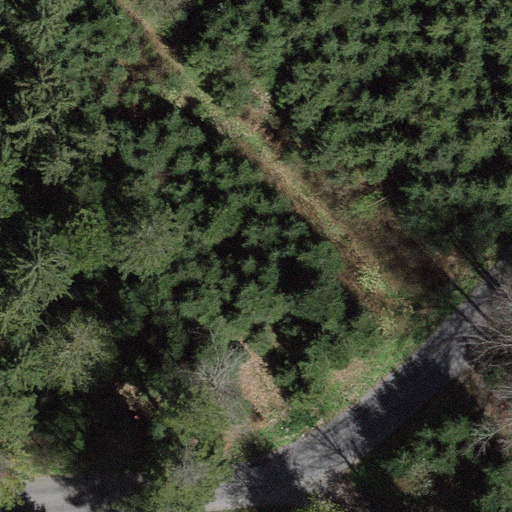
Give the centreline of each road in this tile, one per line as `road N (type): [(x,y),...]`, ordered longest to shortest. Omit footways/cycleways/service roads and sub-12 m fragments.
road 1 (unclassified): [(0,504),(225,491),(293,473),(361,431),(511,281)]
road 2 (track): [(426,511),(293,473)]
